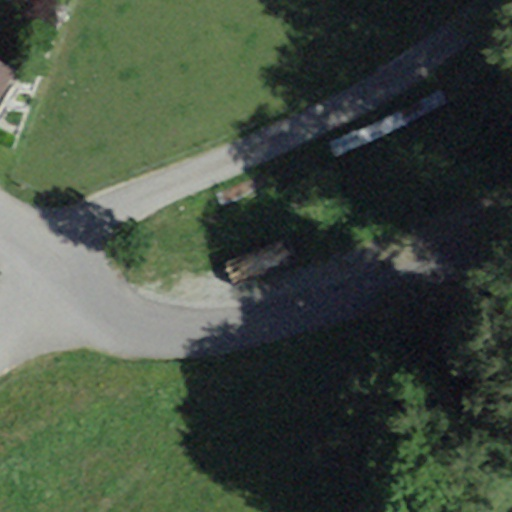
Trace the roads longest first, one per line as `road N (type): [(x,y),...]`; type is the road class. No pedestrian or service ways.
road 1 (unclassified): [(500,0),(366,96),(128,196),(38,257)]
road 2 (residential): [(511,208),(340,276),(241,300),(139,297),(38,257)]
